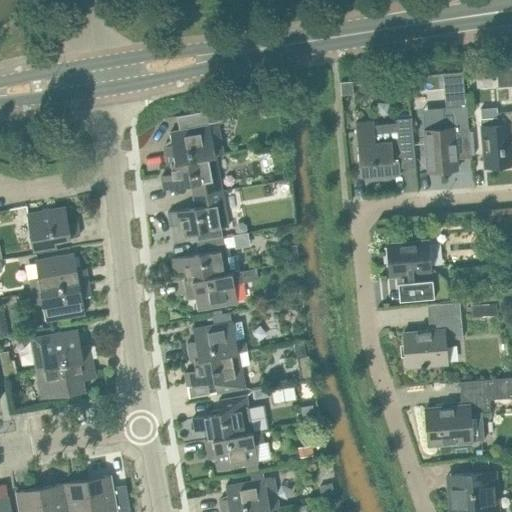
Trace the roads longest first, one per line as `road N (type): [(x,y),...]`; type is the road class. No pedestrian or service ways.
road 1 (residential): [(511,198),(376,208),(362,216),(370,345),(426,511)]
road 2 (tertiary): [(233,53),(511,11)]
road 3 (residential): [(149,425),(115,174)]
road 4 (residential): [(0,452),(149,425)]
road 5 (tertiary): [(103,89),(167,78),(233,53)]
road 6 (tertiary): [(233,53),(163,52),(99,64)]
